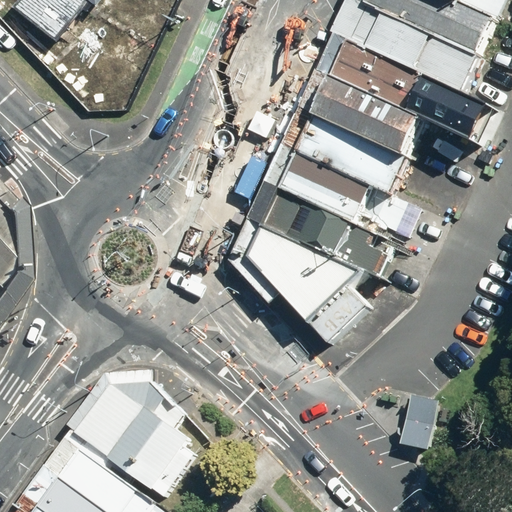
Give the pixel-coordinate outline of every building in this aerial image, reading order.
[(97,0),(105,0),(108,2),(110,0),(32,0),(26,8),(66,39),(97,0)] [(284,304),(295,292),(262,257),(277,224),(293,190),(329,110),(346,72),(361,39),(381,49),(397,13),(380,5),(381,0),(355,0),(342,31),(345,33),(239,260),(284,304)] [(381,0),(380,5),(397,13),(493,55),(511,15),(474,0),(381,0)] [(493,55),(397,13),(381,49),(437,73),(478,90),(493,55)] [(437,73),(381,49),(361,39),(346,72),(423,106),(437,73)] [(423,106),(346,72),(329,110),(424,152),(425,153),(443,115),(423,106)] [(424,152),(329,110),(293,190),(386,232),(388,226),(403,233),(415,206),(402,200),(424,152)] [(381,243),(386,232),(293,190),(277,224),(382,271),(390,275),(401,251),(381,243)] [(18,199),(5,213),(8,217),(12,274),(0,289),(0,323),(31,280),(27,208),(18,199)] [(5,213),(0,208),(0,289),(12,274),(8,217),(5,213)] [(382,271),(277,224),(262,257),(295,292),(343,345),(382,305),(365,287),(382,271)] [(22,511),(46,511),(73,477),(95,449),(99,444),(84,433),(123,382),(173,419),(189,405),(165,383),(165,370),(115,373),(78,425),(83,429),(22,511)] [(99,444),(95,449),(167,503),(209,446),(173,419),(123,382),(84,433),(99,444)] [(439,450),(449,402),(432,398),(419,396),(409,444),(439,450)] [(95,449),(73,477),(119,511),(160,511),(167,503),(95,449)] [(119,511),(73,477),(46,511),(119,511)]
